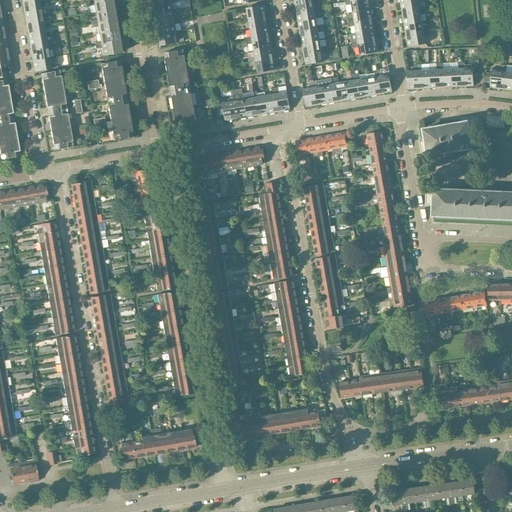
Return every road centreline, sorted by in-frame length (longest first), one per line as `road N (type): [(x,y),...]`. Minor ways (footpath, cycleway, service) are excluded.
road 1 (residential): [(366,467),(324,375),(281,128)]
road 2 (residential): [(165,148),(224,490)]
road 3 (residential): [(113,508),(56,168)]
road 4 (residential): [(43,171),(12,0)]
road 5 (residential): [(129,0),(155,150)]
road 6 (residential): [(401,108),(421,236)]
road 7 (residential): [(299,125),(278,0)]
road 8 (tertiary): [(244,487),(366,467)]
